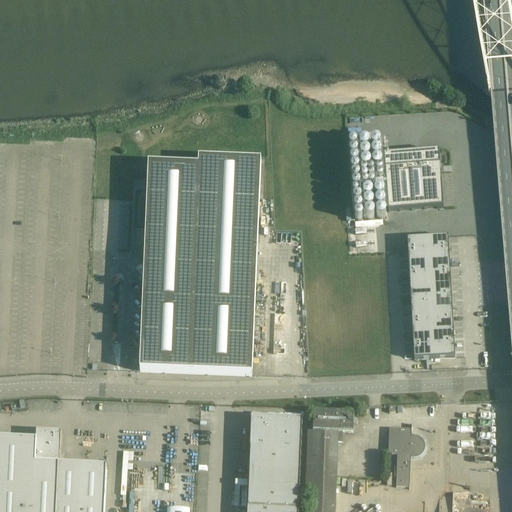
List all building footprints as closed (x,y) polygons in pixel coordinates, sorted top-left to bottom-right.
[(511,79),(487,82),(484,83),(482,86),(481,89),(483,91),(486,93),(489,94),(493,94),(511,92),(511,79)] [(443,209),(439,153),(383,158),(388,214),(443,209)] [(193,314),(199,161),(198,168),(148,166),(147,193),(146,228),(139,372),(251,377),(254,317),(193,314)] [(199,161),(193,314),(254,317),(260,163),(199,161)] [(448,239),(407,241),(414,361),(440,360),(455,359),(448,241),(448,239)] [(354,414),(313,412),(313,432),(337,433),(343,433),(353,434),(353,426),(356,426),(357,426),(357,425),(358,424),(358,423),(357,423),(357,422),(356,422),(356,421),(353,421),(354,414)] [(298,511),(302,421),(251,419),(247,511),(298,511)] [(411,438),(411,434),(412,426),(411,426),(411,431),(389,430),(388,456),(397,456),(396,489),(409,489),(409,491),(410,463),(410,459),(413,459),(416,459),(419,458),(421,456),(423,454),(424,452),(425,449),(425,446),(424,443),(422,441),(420,439),(417,438),(414,438),(411,438)] [(342,443),(343,433),(337,433),(313,432),(308,432),(306,462),(305,492),(310,493),(335,494),(337,443),(342,443)] [(0,441),(0,511),(104,511),(106,470),(59,468),(61,434),(36,433),(36,444),(0,441)] [(334,511),(335,494),(310,493),(309,511),(334,511)]
